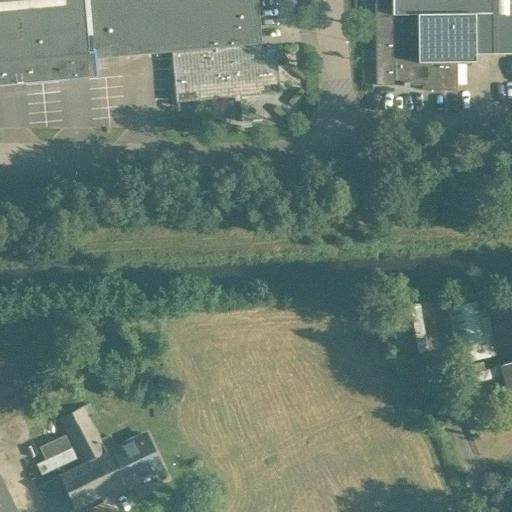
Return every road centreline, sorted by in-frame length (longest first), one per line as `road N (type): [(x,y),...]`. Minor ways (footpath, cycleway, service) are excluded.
road 1 (unclassified): [(338,119),(309,148),(0,146)]
road 2 (track): [(0,246),(62,249),(307,219)]
road 3 (unclassified): [(338,119),(511,118)]
road 4 (unclassified): [(490,511),(447,391)]
